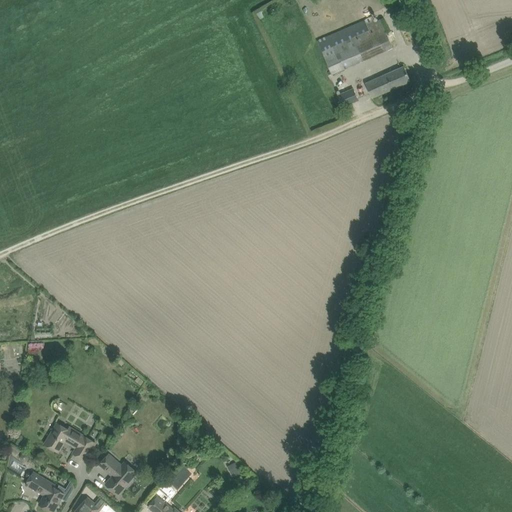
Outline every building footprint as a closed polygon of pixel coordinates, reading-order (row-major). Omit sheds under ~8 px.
[(349,27),(328,36),(343,69),(364,60),(349,27)] [(411,81),(404,67),(366,84),(372,98),(411,81)] [(343,107),(359,100),(354,88),(338,95),(343,107)] [(85,460),(96,443),(72,428),(71,431),(58,423),(46,444),(59,452),(65,440),(77,448),(74,453),(85,460)] [(22,460),(25,461),(28,461),(30,458),(29,454),(26,453),(22,454),(20,457),(22,460)] [(118,494),(138,471),(125,460),(121,465),(109,454),(100,465),(114,476),(107,485),(118,494)] [(238,461),(231,464),(235,473),(237,476),(243,473),(238,461)] [(34,472),(33,473),(30,471),(27,473),(27,476),(30,478),(26,485),(28,486),(29,485),(45,495),(40,505),(52,511),(53,511),(64,493),(52,486),(53,484),(34,472)] [(158,497),(149,507),(155,511),(172,511),(171,511),(173,509),(158,497)] [(88,498),(75,511),(93,511),(98,507),(88,498)]
